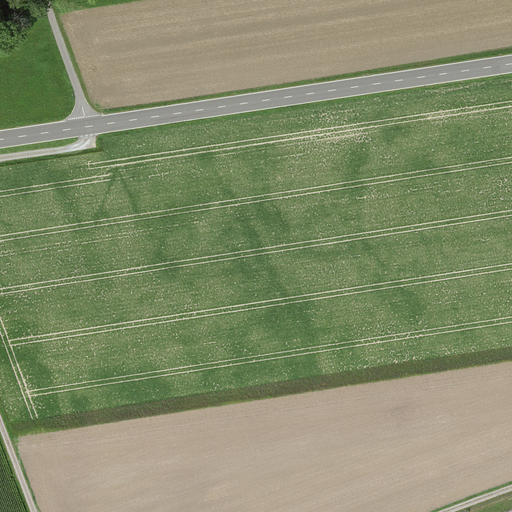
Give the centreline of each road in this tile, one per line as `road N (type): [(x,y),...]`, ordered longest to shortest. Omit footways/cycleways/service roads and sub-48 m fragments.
road 1 (primary): [(0,141),(511,66)]
road 2 (track): [(46,0),(90,127),(86,146),(0,158)]
